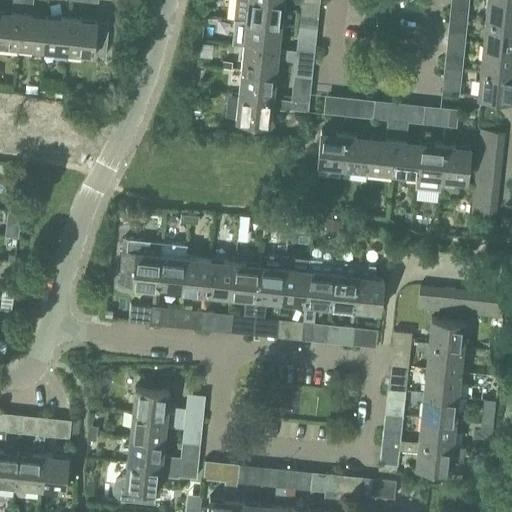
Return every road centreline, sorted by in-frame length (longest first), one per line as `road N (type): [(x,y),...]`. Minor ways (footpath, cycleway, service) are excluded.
road 1 (residential): [(48,328),(78,224),(131,117),(166,0)]
road 2 (residential): [(231,351),(224,417),(244,443),(347,455),(370,428),(375,380),(344,360)]
road 3 (residential): [(338,0),(340,73),(400,83),(420,77),(434,0)]
road 4 (residential): [(231,351),(48,328)]
